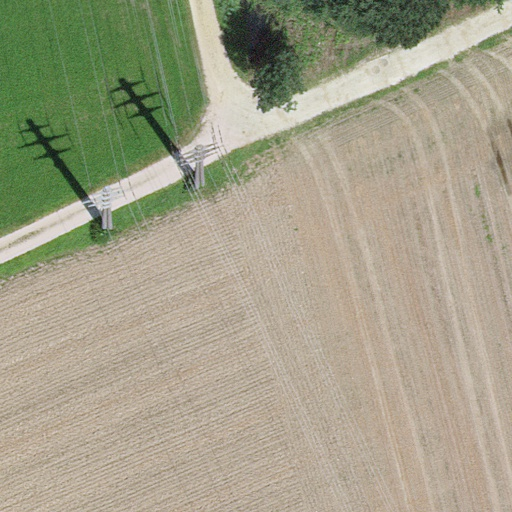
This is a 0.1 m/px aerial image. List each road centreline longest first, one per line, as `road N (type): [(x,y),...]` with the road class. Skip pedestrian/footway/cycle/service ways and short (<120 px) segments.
road 1 (track): [(0,239),(511,8)]
road 2 (track): [(196,0),(227,134)]
